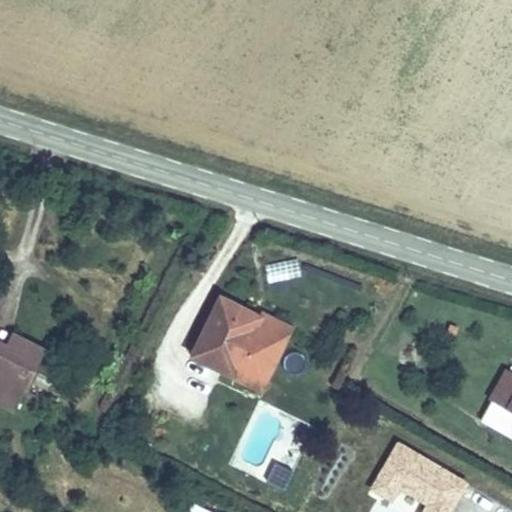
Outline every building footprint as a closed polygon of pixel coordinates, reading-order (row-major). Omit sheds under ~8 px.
[(268,322),(270,315),(232,296),(202,352),(272,389),(297,338),(268,322)] [(277,306),(270,315),(268,322),(297,338),(306,322),(277,306)] [(0,392),(15,401),(45,344),(10,326),(6,333),(1,345),(0,344),(0,392)] [(511,373),(508,371),(489,402),(511,414),(511,373)] [(265,467),(282,470),(286,451),(269,448),(265,467)] [(216,511),(191,501),(186,511),(216,511)]
